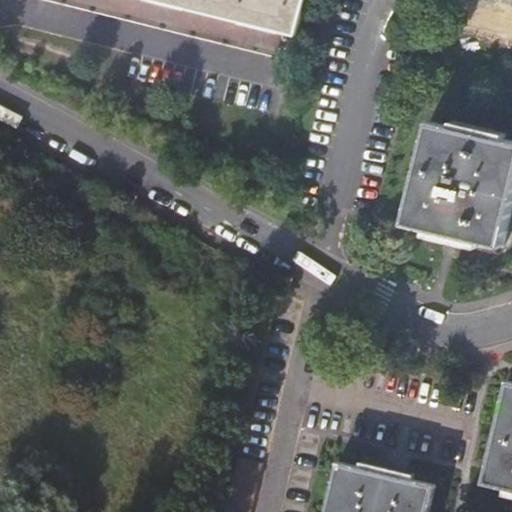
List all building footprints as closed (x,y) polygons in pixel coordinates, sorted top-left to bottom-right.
[(40,0),(280,59),(286,31),(299,34),(307,0),(40,0)] [(511,20),(495,17),(489,41),(511,46),(511,20)] [(511,144),(429,124),(405,225),(504,250),(511,216),(511,144)] [(511,386),(508,386),(483,487),(511,493),(511,386)] [(239,461),(226,511),(251,511),(262,467),(239,461)] [(338,466),(327,511),(430,511),(436,489),(338,466)]
